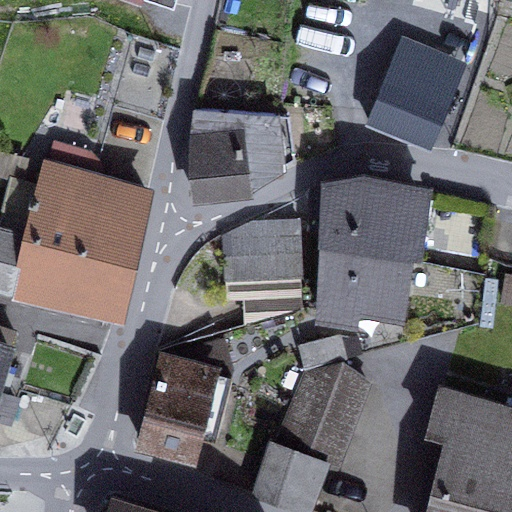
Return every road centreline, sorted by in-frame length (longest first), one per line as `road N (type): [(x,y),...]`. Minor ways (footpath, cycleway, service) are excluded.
road 1 (residential): [(163,234),(362,159),(511,187)]
road 2 (residential): [(206,0),(163,234)]
road 3 (residential): [(163,234),(105,462)]
road 4 (residential): [(105,462),(241,511)]
